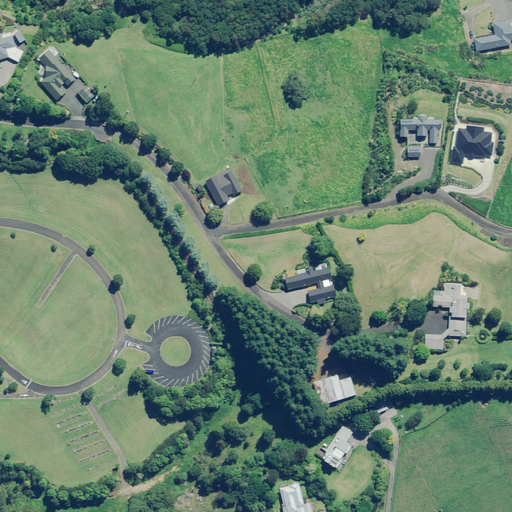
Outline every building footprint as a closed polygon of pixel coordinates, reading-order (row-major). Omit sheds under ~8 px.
[(511,26),(510,27),(509,21),(492,24),(494,35),(474,39),(476,51),(510,45),(510,41),(511,41),(511,26)] [(24,40),(19,31),(13,34),(18,43),(24,40)] [(0,68),(0,69),(0,68),(0,59),(8,57),(18,62),(23,51),(15,47),(12,36),(2,39),(0,34),(0,68)] [(74,80),(48,50),(38,60),(45,68),(44,71),(44,75),(46,77),(40,83),(56,101),(65,93),(60,87),(64,83),(67,86),(74,80)] [(95,96),(88,90),(81,97),(87,103),(95,96)] [(426,117),(418,117),(418,121),(399,120),(398,137),(408,137),(408,131),(417,131),(417,137),(427,137),(427,131),(429,131),(429,143),(438,143),(438,128),(440,128),(440,121),(426,120),(426,117)] [(483,129),(466,127),(465,130),(457,129),(455,147),(452,147),(450,162),(463,163),(464,154),(485,156),(485,155),(491,156),(493,143),(490,143),(491,135),(483,134),(483,129)] [(419,157),(420,146),(406,145),(406,156),(419,157)] [(322,281),(330,280),(327,268),(284,278),(287,290),(316,283),(318,289),(307,292),(310,302),(316,301),(317,305),(325,303),(324,300),(335,297),(333,286),(324,288),(322,281)] [(448,336),(465,337),(466,310),(468,310),(469,304),(466,304),(466,297),(459,297),(460,286),(444,285),(443,291),(431,291),(430,307),(449,308),(448,329),(441,336),(425,335),(424,349),(442,350),(442,342),(448,336)] [(338,381),(336,375),(313,383),(317,395),(318,394),(322,406),(355,395),(350,378),(338,381)] [(388,410),(384,401),(375,405),(378,414),(388,410)] [(352,434),(342,427),(323,454),(325,455),(321,460),(335,468),(350,445),(346,443),(352,434)] [(303,505),(298,484),(278,489),(282,505),(281,505),(282,511),(311,511),(309,504),(303,505)]
